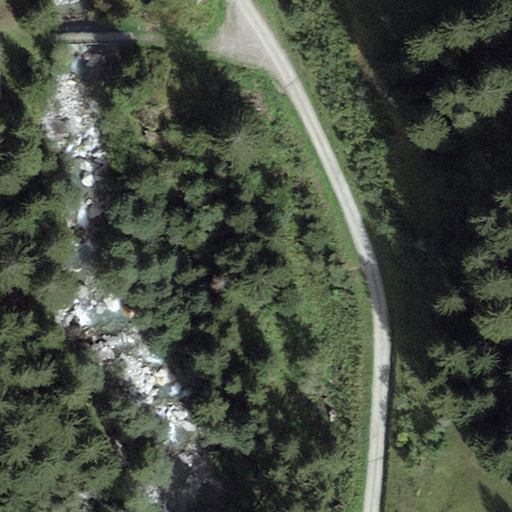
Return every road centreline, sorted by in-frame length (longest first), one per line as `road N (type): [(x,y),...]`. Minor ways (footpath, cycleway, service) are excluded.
road 1 (track): [(238,0),(289,75),(376,284),(382,313),(371,511)]
road 2 (track): [(0,36),(168,39),(280,61)]
